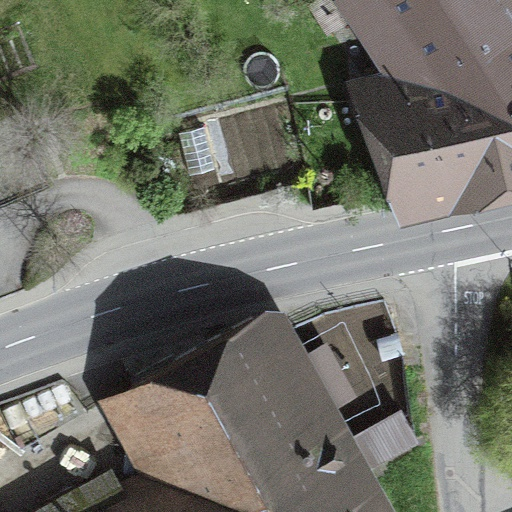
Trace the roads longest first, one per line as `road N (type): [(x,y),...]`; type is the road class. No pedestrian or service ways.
road 1 (secondary): [(0,349),(183,289),(449,229)]
road 2 (residential): [(462,498),(449,229)]
